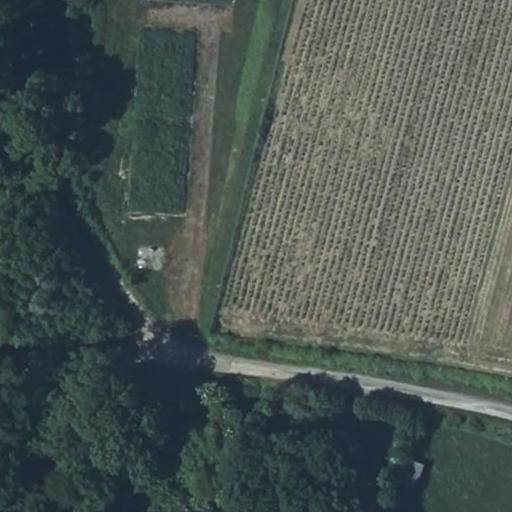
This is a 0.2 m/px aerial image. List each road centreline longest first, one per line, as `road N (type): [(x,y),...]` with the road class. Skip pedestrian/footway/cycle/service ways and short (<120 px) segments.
road 1 (track): [(158,359),(365,384),(511,416)]
road 2 (track): [(0,371),(158,359)]
